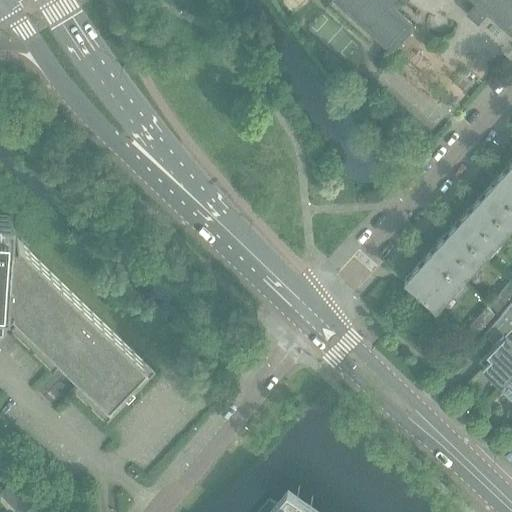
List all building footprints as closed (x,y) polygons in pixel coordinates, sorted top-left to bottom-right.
[(511,0),(339,0),(392,48),(413,25),(389,3),(391,0),(475,0),(476,0),(466,11),(478,22),(488,12),(511,32),(511,30),(511,0)] [(511,179),(511,160),(503,171),(511,179)] [(511,229),(511,179),(503,171),(478,199),(511,229)] [(490,257),(511,232),(511,229),(478,199),(454,225),(490,257)] [(0,307),(6,308),(6,304),(10,305),(10,308),(42,340),(63,360),(49,375),(69,394),(83,379),(106,402),(121,386),(125,390),(132,383),(128,379),(145,362),(79,299),(17,239),(15,241),(10,240),(12,217),(0,216),(0,307)] [(466,284),(490,257),(454,225),(430,251),(466,284)] [(439,314),(466,284),(430,251),(406,277),(416,286),(412,290),(439,314)] [(511,279),(491,303),(498,310),(511,293),(511,279)] [(511,302),(485,333),(496,343),(479,360),(503,382),(511,372),(511,302)] [(474,337),(495,313),(488,307),(467,331),(474,337)] [(511,391),(511,372),(503,382),(511,391)] [(20,511),(35,497),(15,477),(1,491),(20,511)] [(332,511),(298,486),(290,480),(275,499),(283,505),(277,511),(332,511)]
